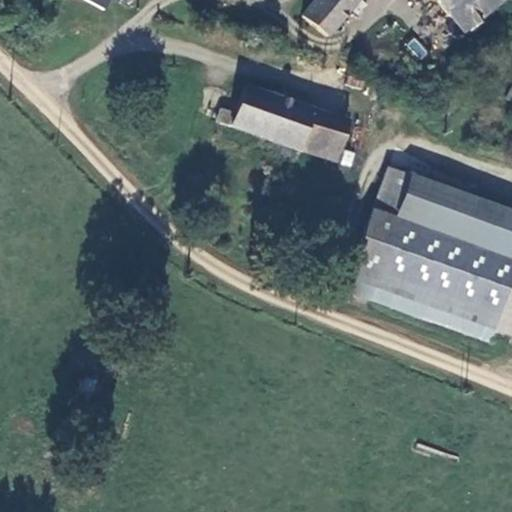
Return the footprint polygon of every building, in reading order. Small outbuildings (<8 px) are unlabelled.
[(86,0),(103,10),(109,0),(86,0)] [(351,0),(310,0),(300,13),(324,34),(351,0)] [(438,0),(460,30),(497,0),(438,0)] [(183,110),(180,61),(143,64),(144,88),(146,111),(183,110)] [(143,64),(110,74),(112,99),(144,88),(143,64)] [(294,148),(309,108),(311,101),(283,90),(279,98),(243,84),(233,110),(229,122),(294,148)] [(214,116),(219,118),(229,122),(233,110),(218,104),(214,116)] [(294,148),(322,159),(337,119),(309,108),(294,148)] [(315,177),(322,159),(294,148),(229,122),(219,118),(212,136),(315,177)] [(315,177),(371,200),(374,190),(383,168),(393,140),(337,119),(322,159),(315,177)] [(406,177),(383,168),(374,190),(398,199),(405,180),(406,177)] [(511,262),(511,258),(511,218),(405,180),(398,199),(374,190),(371,200),(340,289),(480,343),(493,309),(511,316),(511,262)]
